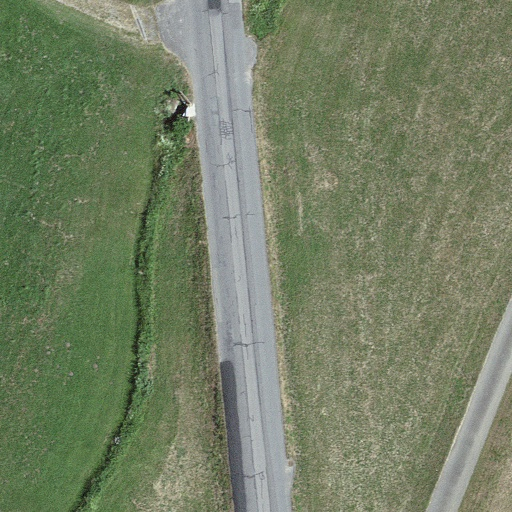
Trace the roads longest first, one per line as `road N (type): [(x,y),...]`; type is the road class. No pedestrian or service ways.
road 1 (tertiary): [(263,511),(212,0)]
road 2 (track): [(440,511),(511,345)]
